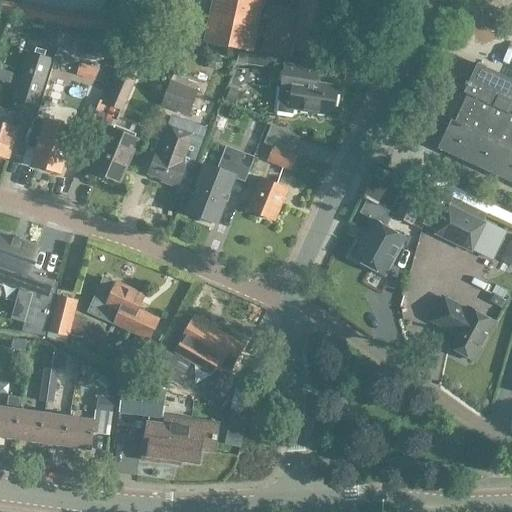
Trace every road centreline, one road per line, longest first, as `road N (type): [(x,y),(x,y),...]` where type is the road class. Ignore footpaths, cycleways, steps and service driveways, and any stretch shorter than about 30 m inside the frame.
road 1 (residential): [(290,306),(427,0)]
road 2 (residential): [(290,306),(77,221),(0,202)]
road 3 (residential): [(511,444),(290,306)]
road 4 (unclassified): [(225,510),(0,490)]
road 5 (unclassified): [(511,507),(298,507)]
road 6 (residential): [(298,507),(290,306)]
